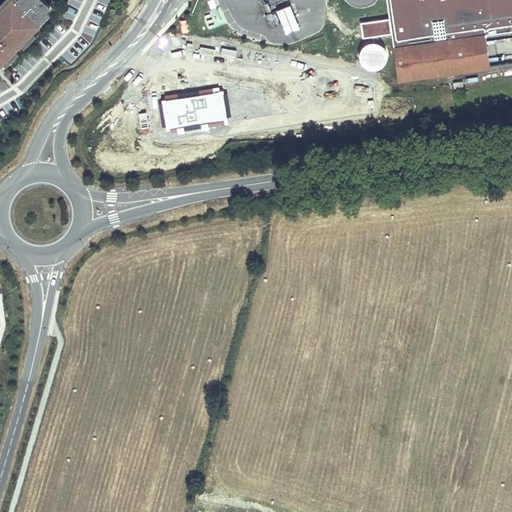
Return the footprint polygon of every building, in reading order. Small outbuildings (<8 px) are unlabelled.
[(0,64),(3,62),(16,48),(21,44),(33,31),(39,24),(36,21),(47,10),(51,6),(44,0),(15,0),(16,0),(15,0),(9,0),(3,7),(0,10),(0,64)] [(452,73),(475,70),(471,38),(486,37),(511,33),(511,0),(388,0),(398,79),(452,73)] [(276,10),(286,34),(299,28),(289,5),(276,10)] [(50,13),(47,10),(36,21),(39,24),(50,13)] [(24,47),(37,34),(33,31),(21,44),(24,47)] [(471,38),(475,70),(490,69),(486,37),(471,38)] [(16,48),(3,62),(7,65),(19,52),(16,48)] [(224,89),(160,99),(164,130),(229,120),(224,89)]
